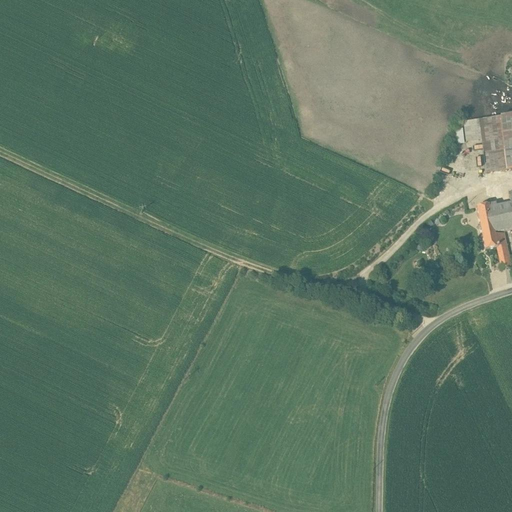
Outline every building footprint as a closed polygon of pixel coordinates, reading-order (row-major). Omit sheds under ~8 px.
[(511,116),(500,118),(504,151),(506,171),(511,170),(511,116)] [(500,118),(479,121),(482,142),(483,153),(504,151),(500,118)] [(479,121),(463,123),(466,143),(482,142),(479,121)] [(511,192),(508,193),(510,205),(496,208),(495,205),(489,206),(494,234),(511,230),(511,192)] [(489,206),(477,208),(485,251),(496,248),(497,248),(495,236),(494,234),(489,206)] [(505,234),(495,236),(497,248),(496,248),(500,270),(511,268),(505,234)]
